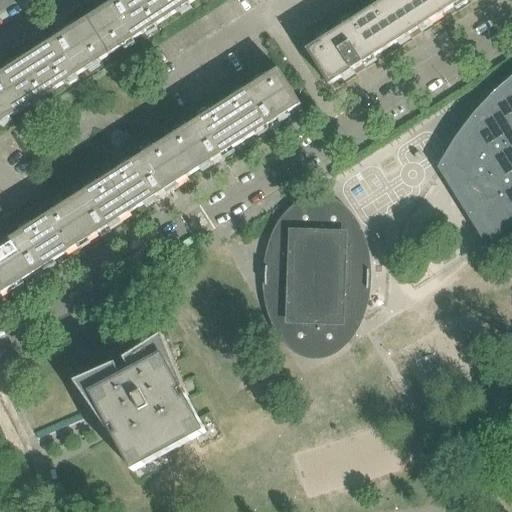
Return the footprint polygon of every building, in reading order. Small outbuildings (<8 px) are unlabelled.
[(167,20),(154,0),(108,0),(111,5),(89,19),(112,55),(167,20)] [(154,0),(167,20),(198,0),(154,0)] [(443,15),(433,0),(387,0),(363,15),(386,50),(443,15)] [(465,0),(433,0),(443,15),(465,0)] [(329,87),(386,50),(363,15),(307,51),(318,69),(315,71),(317,75),(321,73),(329,87)] [(55,91),(112,55),(89,19),(65,34),(63,30),(56,34),(52,36),(55,41),(32,56),(55,91)] [(0,125),(55,91),(32,56),(0,75),(0,125)] [(278,121),(302,106),(279,70),(222,106),(245,142),(267,127),(270,132),(277,128),(281,126),(278,121)] [(459,142),(444,168),(467,181),(465,184),(464,185),(479,208),(471,214),(490,245),(511,230),(511,84),(496,98),(477,119),(459,142)] [(245,142),(222,106),(166,142),(189,177),(212,163),(214,167),(221,163),(221,164),(225,161),(222,156),(245,142)] [(166,192),(189,177),(166,142),(110,177),(133,213),(156,198),(158,202),(165,198),(165,199),(169,196),(166,192)] [(109,228),(133,213),(110,177),(44,219),(66,255),(100,234),(102,237),(108,234),(108,235),(112,232),(109,228)] [(358,322),(361,239),(363,239),(359,229),(354,221),(347,213),(340,206),(339,205),(331,202),(324,200),(319,199),(318,205),(311,206),(304,209),(297,213),(291,219),(285,228),(282,234),(277,246),(273,258),(272,267),(272,268),(266,268),(266,273),(266,281),(266,287),(271,287),(271,289),(273,301),(276,314),(279,322),(283,330),(289,338),(296,345),(297,346),(303,350),(310,353),(314,353),(313,359),(322,358),(330,356),(337,352),(343,347),(346,344),(353,335),(358,326),(360,323),(358,322)] [(44,269),(66,255),(44,219),(0,247),(0,296),(34,275),(36,279),(42,276),(43,277),(47,274),(44,269)] [(206,433),(187,397),(183,399),(180,393),(186,390),(185,390),(164,336),(125,361),(133,373),(123,378),(117,365),(76,383),(76,384),(101,420),(108,416),(118,435),(114,437),(133,473),(206,433)]
